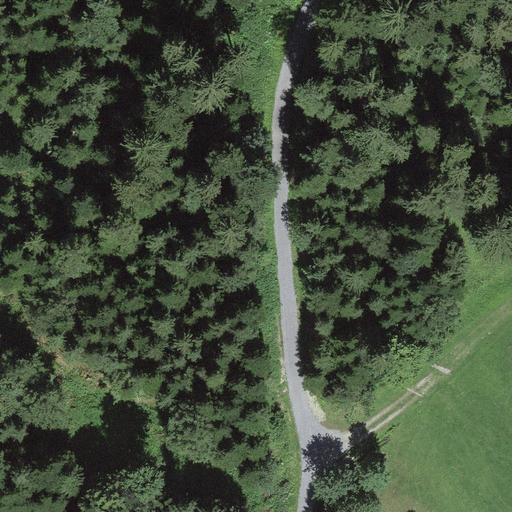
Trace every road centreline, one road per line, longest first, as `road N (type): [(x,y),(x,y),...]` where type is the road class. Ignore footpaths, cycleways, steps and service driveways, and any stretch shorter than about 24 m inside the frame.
road 1 (track): [(312,0),(280,121),(305,511)]
road 2 (track): [(511,312),(394,415),(371,429),(306,441)]
